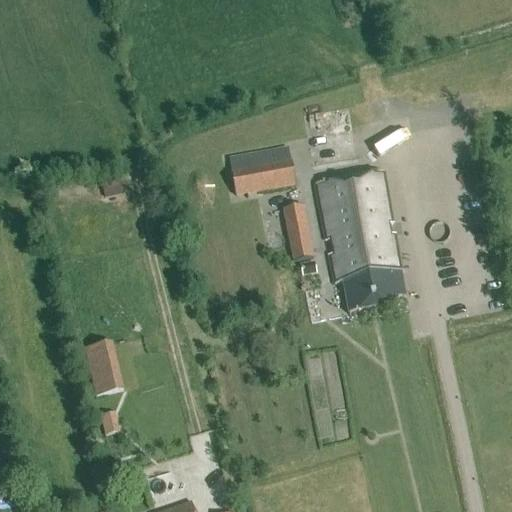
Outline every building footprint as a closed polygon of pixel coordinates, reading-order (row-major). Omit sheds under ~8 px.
[(290,162),(231,173),(235,199),(294,188),(290,162)] [(391,226),(392,226),(383,173),(314,186),(325,243),(326,243),(326,242),(330,241),(333,257),(329,258),(329,257),(328,257),(334,286),(342,284),(348,317),(395,308),(394,302),(405,300),(394,236),(393,237),(390,238),(388,226),(391,226)] [(313,261),(303,208),(282,212),(293,265),(313,261)] [(88,347),(94,395),(124,391),(118,344),(88,347)] [(103,416),(106,434),(121,432),(118,414),(103,416)]
